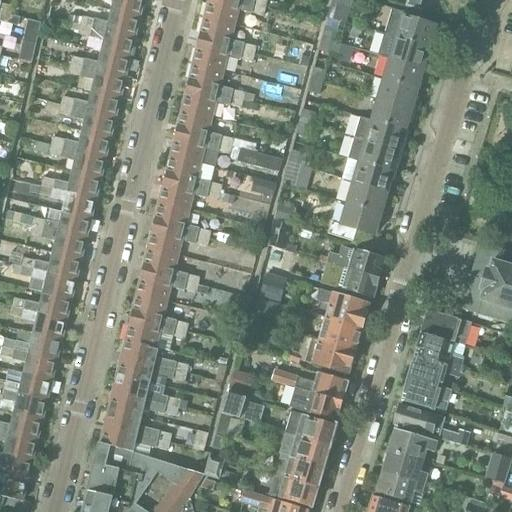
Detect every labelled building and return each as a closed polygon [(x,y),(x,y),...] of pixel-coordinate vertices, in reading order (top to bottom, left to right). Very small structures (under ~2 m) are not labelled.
[(0,0),(0,12),(11,15),(13,7),(1,4),(1,0),(0,0)] [(110,0),(114,1),(111,12),(140,19),(144,0),(110,0)] [(208,0),(204,19),(235,26),(239,11),(240,11),(252,14),(265,17),(266,10),(254,7),(248,6),(226,0),(208,0)] [(226,0),(248,6),(254,7),(266,10),(268,1),(262,0),(226,0)] [(332,0),(332,3),(351,8),(353,0),(332,0)] [(409,0),(408,6),(407,6),(407,8),(421,12),(422,10),(419,9),(422,0),(409,0)] [(392,10),(385,35),(430,49),(437,27),(404,17),(405,14),(392,10)] [(0,12),(0,22),(8,24),(17,27),(20,17),(11,15),(0,12)] [(82,18),(80,26),(135,39),(140,19),(111,12),(109,23),(95,20),(95,21),(82,18)] [(70,16),(68,22),(81,25),(82,19),(70,16)] [(204,19),(199,42),(255,55),(257,48),(231,41),(235,26),(204,19)] [(37,44),(41,24),(28,20),(23,40),(37,44)] [(77,25),(75,34),(78,34),(90,37),(90,38),(105,41),(102,52),(130,59),(135,39),(80,26),(77,25)] [(322,39),(334,42),(338,31),(325,27),(322,39)] [(385,35),(379,56),(389,59),(424,69),(430,49),(385,35)] [(342,45),(334,42),(322,39),(319,51),(339,57),(342,45)] [(37,44),(23,40),(19,61),(32,64),(37,44)] [(199,42),(193,66),(223,73),(227,57),(253,63),(255,55),(199,42)] [(72,58),(70,66),(125,80),(130,59),(102,52),(99,64),(84,60),(84,61),(72,58)] [(389,59),(382,80),(418,90),(424,69),(389,59)] [(70,66),(68,75),(80,77),(78,89),(92,92),(92,93),(120,100),(125,80),(70,66)] [(193,66),(187,88),(244,101),(246,93),(234,91),(234,90),(221,87),(220,87),(223,73),(193,66)] [(20,67),(18,77),(27,79),(29,68),(20,67)] [(310,79),(321,83),(324,73),(312,70),(310,79)] [(317,97),(321,83),(310,79),(306,93),(317,97)] [(382,80),(376,100),(416,112),(420,98),(416,97),(418,90),(382,80)] [(187,88),(181,112),(212,120),(215,104),(216,104),(230,107),(230,106),(242,109),(244,101),(187,88)] [(64,98),(61,107),(115,120),(120,100),(92,93),(89,104),(75,101),(64,98)] [(376,100),(370,121),(406,131),(408,124),(412,125),(416,112),(376,100)] [(244,101),(242,109),(256,112),(258,105),(253,104),(244,101)] [(61,107),(59,115),(71,118),(71,119),(85,122),(82,133),(110,140),(115,120),(61,107)] [(298,121),(310,124),(313,115),(301,111),(298,121)] [(181,112),(176,134),(255,153),(257,145),(234,140),(222,137),(222,136),(210,133),(208,133),(212,120),(181,112)] [(360,118),(354,139),(403,153),(407,140),(404,139),(406,131),(370,121),(360,118)] [(306,138),(310,124),(298,121),(295,135),(306,138)] [(54,138),(51,147),(106,160),(110,140),(82,133),(79,144),(65,141),(54,138)] [(176,134),(170,159),(200,166),(214,170),(215,168),(216,163),(219,152),(231,155),(230,157),(238,159),(238,162),(280,173),(283,161),(283,160),(255,153),(176,134)] [(354,139),(348,160),(358,163),(358,162),(394,173),(396,165),(399,166),(403,153),(354,139)] [(51,147),(49,155),(61,158),(75,162),(72,173),(101,180),(106,160),(51,147)] [(288,164),(301,167),(309,169),(312,156),(292,151),(288,164)] [(170,159),(165,180),(221,194),(223,186),(211,183),(198,179),(197,179),(200,166),(170,159)] [(358,163),(352,183),(388,194),(394,173),(358,162),(358,163)] [(298,178),(301,167),(288,164),(285,175),(298,178)] [(44,179),(42,187),(96,200),(101,180),(72,173),(70,185),(56,181),(55,182),(44,179)] [(251,193),(271,198),(275,185),(255,179),(251,193)] [(165,180),(159,204),(189,212),(193,196),(207,199),(219,202),(221,194),(165,180)] [(352,183),(346,204),(382,214),(388,194),(352,183)] [(42,187),(40,195),(51,198),(51,199),(65,202),(62,214),(91,221),(96,200),(42,187)] [(225,195),(223,203),(233,205),(235,198),(225,195)] [(159,204),(153,226),(210,240),(212,232),(200,229),(187,226),(186,225),(189,212),(159,204)] [(330,224),(326,234),(353,242),(357,231),(375,236),(382,214),(346,204),(339,227),(330,224)] [(279,205),(275,220),(292,224),(296,209),(279,205)] [(8,213),(6,221),(32,227),(33,219),(8,213)] [(33,219),(32,227),(86,240),(91,221),(62,214),(59,226),(45,222),(33,219)] [(275,221),(272,233),(268,246),(280,249),(287,224),(275,221)] [(153,226),(148,250),(179,257),(182,242),(208,248),(210,240),(153,226)] [(32,227),(30,235),(41,238),(41,239),(55,242),(52,255),(81,262),(86,240),(32,227)] [(286,244),(284,250),(296,254),(298,247),(286,244)] [(511,253),(480,244),(461,310),(511,324),(511,253)] [(280,249),(268,246),(261,269),(280,275),(283,266),(292,269),(296,254),(284,250),(280,249)] [(330,253),(327,264),(328,264),(380,279),(385,260),(342,247),(339,256),(330,253)] [(148,250),(142,272),(199,286),(201,279),(188,276),(188,275),(175,272),(179,257),(148,250)] [(24,259),(21,268),(76,281),(81,262),(52,255),(50,265),(36,262),(36,263),(24,259)] [(320,256),(318,261),(327,264),(329,258),(320,256)] [(328,264),(322,284),(374,299),(380,279),(328,264)] [(21,268),(20,276),(32,279),(29,290),(43,293),(72,300),(76,281),(21,268)] [(142,272),(137,295),(167,303),(171,289),(184,292),(184,291),(207,297),(209,288),(199,286),(142,272)] [(320,290),(317,301),(330,305),(326,318),(363,329),(364,326),(366,325),(368,318),(367,316),(370,305),(320,290)] [(14,300),(12,308),(67,321),(72,300),(43,293),(40,305),(26,302),(14,300)] [(137,295),(131,320),(170,329),(187,333),(189,326),(177,322),(177,321),(164,318),(167,303),(137,295)] [(260,300),(257,312),(277,317),(280,305),(260,300)] [(12,308),(10,316),(22,319),(36,323),(34,334),(62,341),(67,321),(12,308)] [(426,319),(422,334),(464,347),(471,324),(451,318),(429,312),(427,320),(426,319)] [(326,318),(319,341),(356,352),(363,329),(326,318)] [(131,320),(125,343),(155,350),(156,349),(159,335),(172,338),(185,340),(187,333),(170,329),(131,320)] [(5,340),(3,348),(57,360),(62,341),(34,334),(31,345),(17,342),(16,342),(5,340)] [(418,349),(416,357),(461,370),(464,359),(462,358),(465,347),(464,347),(422,334),(417,349),(418,349)] [(319,341),(312,365),(349,376),(352,365),(355,364),(356,357),(355,355),(356,352),(319,341)] [(125,343),(121,360),(170,372),(175,373),(187,376),(189,366),(177,363),(157,358),(159,351),(155,350),(125,343)] [(3,348),(1,356),(13,359),(12,360),(27,363),(24,374),(52,381),(57,360),(3,348)] [(290,351),(287,361),(300,365),(302,355),(290,351)] [(413,364),(408,379),(441,388),(445,375),(458,378),(461,370),(416,357),(414,364),(413,364)] [(121,360),(117,376),(151,384),(153,376),(173,381),(173,380),(185,383),(187,376),(175,373),(170,372),(121,360)] [(248,395),(254,377),(234,370),(228,389),(248,395)] [(274,370),(271,382),(295,389),(295,388),(343,403),(349,383),(318,374),(316,383),(274,370)] [(0,381),(0,390),(48,402),(52,381),(24,374),(21,386),(7,382),(6,383),(0,381)] [(117,376),(113,394),(156,404),(162,406),(167,407),(178,410),(180,401),(168,398),(169,397),(164,396),(166,388),(151,384),(117,376)] [(405,394),(403,402),(446,414),(452,392),(441,388),(408,379),(404,393),(405,394)] [(295,389),(289,408),(337,422),(343,403),(295,388),(295,389)] [(0,390),(0,399),(2,400),(2,401),(17,404),(14,415),(43,422),(48,402),(0,390)] [(113,394),(109,411),(140,419),(143,419),(145,411),(145,410),(164,415),(164,414),(176,417),(178,410),(167,407),(162,406),(156,404),(113,394)] [(222,414),(233,417),(258,424),(263,408),(244,402),(244,400),(245,399),(227,394),(222,414)] [(401,405),(394,426),(439,439),(466,448),(470,434),(460,431),(459,435),(442,430),(446,419),(401,405)] [(511,408),(504,406),(503,409),(506,410),(499,434),(511,437),(511,408)] [(109,411),(105,429),(170,445),(172,435),(160,432),(141,427),(143,419),(140,419),(109,411)] [(292,413),(286,434),(330,447),(336,426),(292,413)] [(228,437),(233,417),(222,414),(216,434),(228,437)] [(0,432),(38,442),(43,422),(14,415),(11,426),(0,422),(0,432)] [(105,429),(101,446),(134,454),(136,445),(136,444),(156,449),(168,452),(170,445),(105,429)] [(391,439),(388,448),(390,448),(389,452),(424,462),(427,451),(435,453),(438,443),(395,430),(393,440),(391,439)] [(0,443),(7,445),(4,456),(33,463),(38,442),(0,432),(0,443)] [(286,434),(280,454),(281,455),(324,467),(330,447),(286,434)] [(511,437),(499,434),(497,441),(511,445),(511,437)] [(226,438),(216,436),(212,449),(222,451),(226,438)] [(101,446),(100,448),(83,511),(180,511),(188,500),(203,476),(134,454),(101,446)] [(386,464),(383,473),(425,485),(428,475),(420,473),(424,462),(389,452),(388,455),(386,455),(383,463),(386,464)] [(0,475),(29,482),(33,463),(4,456),(3,456),(0,454),(0,475)] [(281,455),(275,475),(318,488),(324,467),(281,455)] [(493,485),(502,488),(511,462),(493,456),(485,478),(494,481),(493,485)] [(215,479),(219,463),(209,460),(204,476),(215,479)] [(378,481),(376,490),(378,490),(377,494),(419,507),(425,485),(383,473),(380,482),(378,481)] [(0,475),(0,496),(24,502),(29,482),(0,475)] [(275,475),(269,496),(312,509),(318,488),(275,475)] [(206,480),(201,488),(213,492),(215,485),(216,483),(206,480)] [(487,505),(496,508),(499,498),(502,488),(493,485),(487,505)] [(511,491),(502,488),(499,498),(511,501),(511,491)] [(243,492),(240,503),(269,511),(268,511),(308,511),(309,511),(243,492)] [(373,497),(368,511),(408,511),(410,508),(373,497)] [(188,500),(180,511),(193,511),(191,501),(188,500)] [(197,511),(198,511),(206,511),(208,505),(197,501),(196,507),(197,511)]
